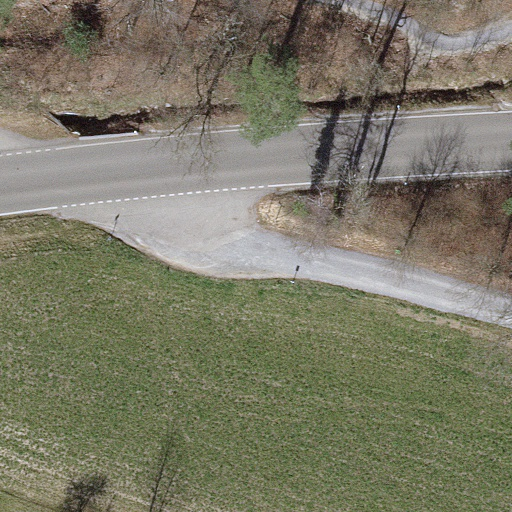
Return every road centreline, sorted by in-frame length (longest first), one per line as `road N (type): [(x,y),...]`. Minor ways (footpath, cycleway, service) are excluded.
road 1 (tertiary): [(0,185),(511,141)]
road 2 (track): [(511,313),(213,232),(142,168)]
